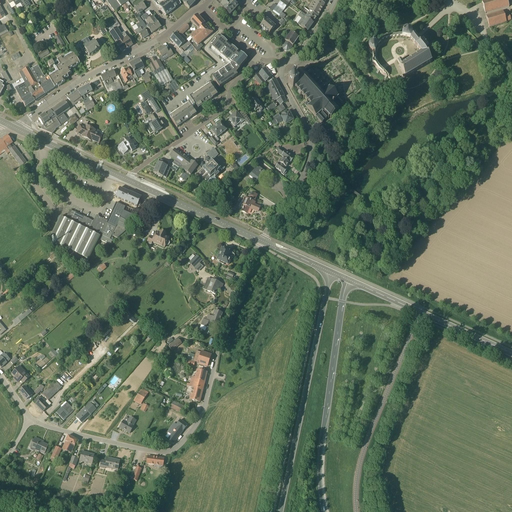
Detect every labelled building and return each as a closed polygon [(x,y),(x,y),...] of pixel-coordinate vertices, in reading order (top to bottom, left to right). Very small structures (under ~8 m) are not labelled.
[(12,16),(15,14),(12,9),(16,6),(13,2),(12,0),(6,0),(9,6),(7,7),(12,16)] [(30,6),(27,0),(21,0),(24,4),(26,8),(30,6)] [(105,0),(115,12),(128,2),(126,0),(105,0)] [(176,0),(159,0),(155,4),(157,6),(158,6),(165,17),(170,13),(172,12),(181,5),(176,0)] [(185,0),(183,3),(189,9),(198,0),(199,0),(185,0)] [(240,7),(243,4),(239,0),(225,0),(225,1),(224,2),(221,5),(224,8),(223,10),(223,11),(224,12),(225,12),(229,16),(237,7),(238,6),(240,7)] [(284,0),(281,0),(277,6),(283,11),(289,3),(284,0)] [(318,17),(325,4),(317,0),(316,0),(310,12),(318,17)] [(485,14),(510,7),(507,0),(489,0),(482,2),(485,14)] [(137,20),(139,18),(139,17),(143,14),(142,12),(147,9),(142,3),(133,9),(136,13),(134,15),(137,20)] [(106,6),(104,8),(95,14),(102,24),(101,24),(104,28),(107,33),(110,37),(111,36),(122,53),(133,46),(113,16),(106,6)] [(309,12),(306,16),(305,17),(306,18),(305,18),(313,24),(318,17),(310,12),(309,12)] [(505,17),(504,12),(486,17),(489,28),(507,23),(511,21),(510,17),(509,14),(505,17)] [(149,19),(148,17),(148,16),(146,14),(141,17),(144,21),(145,20),(147,18),(156,30),(161,27),(153,17),(149,19)] [(308,32),(313,24),(305,18),(306,18),(305,17),(303,16),(300,14),(298,16),(302,19),(298,25),(308,32)] [(199,31),(205,24),(197,16),(190,22),(198,30),(199,31)] [(149,36),(145,30),(147,28),(139,18),(137,20),(140,23),(132,28),(137,35),(139,34),(142,40),(149,36)] [(156,30),(147,18),(145,20),(149,25),(147,27),(152,34),(156,30)] [(269,35),(271,32),(275,27),(266,19),(260,27),(269,35)] [(213,33),(209,29),(205,24),(199,31),(198,30),(189,37),(190,38),(192,40),(189,42),(191,45),(197,52),(203,47),(203,46),(202,47),(200,44),(213,33)] [(191,45),(189,42),(187,41),(188,40),(183,34),(186,31),(183,27),(176,34),(173,37),(170,40),(171,41),(180,50),(181,49),(184,52),(191,45)] [(407,30),(405,30),(403,31),(402,32),(402,34),(402,36),(394,37),(394,35),(392,35),(393,37),(387,38),(386,36),(385,36),(385,39),(383,39),(381,40),(380,38),(379,39),(380,41),(376,45),(374,44),(373,44),(371,45),(369,46),(368,47),(368,49),(368,51),(369,52),(371,53),(372,54),(372,57),(372,60),(373,63),(370,64),(371,66),(374,65),(378,71),(376,73),(378,74),(379,72),(385,77),(384,78),(385,79),(387,78),(388,77),(390,80),(388,82),(389,83),(391,81),(392,82),(406,77),(431,63),(425,50),(428,49),(423,41),(420,42),(418,40),(415,36),(411,32),(410,31),(408,30),(407,30)] [(288,36),(287,35),(288,35),(284,32),(282,35),(287,38),(285,42),(293,47),(298,38),(290,33),(288,36)] [(69,33),(64,36),(69,44),(74,40),(69,33)] [(65,46),(59,35),(54,37),(59,46),(62,45),(63,47),(65,46)] [(91,44),(88,38),(80,43),(83,49),(84,48),(86,50),(84,52),(86,55),(88,53),(89,56),(99,50),(103,47),(101,43),(100,43),(98,40),(94,42),(91,44)] [(240,54),(239,55),(238,57),(236,55),(237,53),(234,51),(231,48),(230,49),(228,47),(226,45),(227,44),(224,41),(220,38),(219,40),(217,38),(209,46),(215,51),(220,56),(225,60),(231,65),(230,66),(212,78),(219,89),(223,86),(221,84),(224,83),(225,85),(230,81),(237,76),(235,74),(238,71),(238,70),(245,62),(243,60),(244,58),(240,54)] [(166,50),(164,47),(158,51),(161,56),(159,57),(162,62),(173,55),(169,48),(166,50)] [(41,59),(50,54),(47,49),(38,54),(41,59)] [(80,64),(73,53),(63,59),(62,58),(57,61),(59,66),(55,68),(58,72),(48,78),(54,89),(58,87),(62,85),(62,84),(65,82),(64,80),(66,79),(67,79),(68,78),(67,76),(71,74),(70,70),(73,68),(73,69),(77,67),(77,66),(80,64)] [(131,73),(135,79),(142,76),(139,71),(144,69),(139,59),(129,65),(133,71),(131,73)] [(149,65),(152,70),(161,87),(172,81),(166,70),(165,71),(159,60),(149,65)] [(269,70),(268,70),(272,75),(276,72),(270,64),(266,66),(269,70)] [(35,102),(44,95),(30,70),(28,65),(18,71),(19,72),(19,73),(24,83),(31,95),(35,102)] [(43,77),(37,66),(30,70),(44,95),(54,89),(48,78),(46,75),(43,77)] [(312,71),(308,67),(307,66),(303,69),(293,78),(288,83),(293,88),(294,88),(295,87),(297,90),(297,91),(300,95),(301,94),(304,97),(303,98),(307,103),(305,105),(307,107),(307,108),(316,118),(316,117),(322,124),(328,118),(328,119),(330,118),(331,119),(338,112),(337,111),(338,110),(337,108),(343,103),(338,98),(329,88),(327,85),(324,88),(320,83),(319,83),(316,80),(317,80),(314,76),(313,76),(310,73),(311,73),(311,72),(312,71)] [(265,69),(264,67),(252,76),(253,77),(252,78),(254,81),(255,80),(260,86),(265,82),(272,76),(266,69),(265,69)] [(134,79),(128,69),(125,70),(124,70),(122,71),(122,72),(124,77),(123,77),(125,80),(124,80),(125,84),(130,81),(129,81),(134,79)] [(125,91),(117,74),(115,70),(101,77),(107,90),(106,90),(110,99),(125,91)] [(5,83),(9,81),(5,71),(1,73),(5,83)] [(277,101),(284,97),(276,79),(268,83),(277,101)] [(21,100),(31,95),(24,83),(15,88),(21,100)] [(86,99),(84,96),(93,92),(89,85),(78,92),(83,101),(86,99)] [(198,109),(217,96),(214,91),(214,92),(210,85),(190,99),(189,97),(187,99),(189,102),(188,103),(189,105),(170,117),(177,128),(196,115),(194,111),(198,108),(198,109)] [(83,101),(78,92),(77,91),(67,98),(73,106),(82,100),(83,101)] [(156,114),(161,111),(153,99),(152,98),(147,91),(140,95),(144,102),(148,100),(149,101),(148,102),(156,114)] [(21,100),(26,108),(35,102),(31,95),(21,100)] [(259,104),(256,99),(253,101),(252,100),(250,102),(250,103),(255,111),(258,108),(260,112),(264,110),(260,103),(259,104)] [(50,112),(59,127),(68,121),(71,126),(77,120),(64,101),(51,111),(50,112)] [(88,110),(95,107),(92,101),(85,105),(88,110)] [(273,103),(266,108),(269,112),(276,108),(273,103)] [(239,115),(237,112),(238,111),(233,115),(234,115),(231,117),(231,116),(227,120),(228,119),(231,123),(230,124),(235,129),(234,128),(240,123),(241,124),(240,124),(241,124),(245,121),(246,122),(248,124),(251,122),(252,123),(246,115),(245,115),(246,116),(243,118),(240,114),(240,115),(239,115)] [(55,130),(59,127),(50,112),(39,119),(43,125),(42,126),(41,129),(51,134),(52,134),(55,131),(55,130)] [(287,114),(286,113),(282,115),(283,116),(280,117),(279,114),(271,119),(274,126),(278,124),(281,122),(283,121),(285,125),(293,121),(291,117),(292,116),(292,114),(290,113),(289,113),(287,114)] [(159,125),(152,114),(149,116),(154,123),(149,126),(150,128),(147,130),(150,135),(153,133),(155,135),(162,130),(165,128),(161,123),(159,125)] [(227,131),(220,123),(217,126),(217,125),(214,128),(211,131),(215,136),(213,138),(212,137),(210,139),(215,146),(218,144),(217,142),(219,140),(217,138),(227,131)] [(95,131),(85,127),(80,124),(78,128),(76,133),(83,136),(82,137),(91,141),(91,140),(99,143),(102,136),(94,132),(95,131)] [(9,150),(7,147),(13,143),(7,135),(1,140),(0,140),(9,153),(10,152),(12,155),(11,155),(21,167),(23,169),(28,165),(27,163),(14,146),(9,150)] [(136,144),(133,138),(132,138),(129,140),(128,138),(124,140),(126,142),(125,142),(124,142),(124,143),(119,146),(118,147),(119,147),(117,148),(120,151),(121,151),(123,154),(123,155),(124,155),(128,152),(128,151),(130,150),(131,152),(132,152),(135,150),(135,149),(134,148),(137,146),(137,145),(136,144)] [(9,153),(0,140),(0,155),(5,151),(7,154),(9,153)] [(294,159),(285,151),(285,152),(280,148),(280,149),(277,147),(275,150),(278,152),(277,152),(281,156),(283,158),(279,163),(275,168),(281,173),(284,176),(286,173),(285,172),(287,169),(285,168),(290,163),(294,159)] [(214,163),(212,161),(212,160),(208,164),(206,166),(202,170),(198,166),(192,162),(175,150),(170,157),(175,161),(173,164),(179,168),(179,167),(181,169),(184,171),(190,176),(196,168),(199,172),(198,173),(201,176),(202,176),(206,181),(214,188),(217,186),(220,183),(215,178),(219,174),(222,171),(215,165),(216,164),(215,162),(214,163)] [(163,178),(163,177),(166,178),(170,169),(167,167),(169,164),(160,160),(158,163),(153,173),(163,178)] [(256,182),(264,172),(257,166),(249,176),(256,182)] [(189,177),(188,177),(184,174),(183,173),(180,178),(185,182),(189,177)] [(118,187),(114,196),(124,201),(135,206),(139,197),(128,192),(118,187)] [(254,202),(257,195),(251,192),(249,196),(250,197),(249,200),(244,198),(243,202),(245,203),(241,211),(246,214),(249,208),(258,212),(260,207),(254,205),(255,203),(254,202)] [(110,245),(113,239),(112,238),(113,236),(117,238),(127,230),(130,223),(133,216),(123,211),(125,207),(116,203),(107,221),(99,217),(96,223),(72,211),(71,215),(68,213),(65,220),(60,217),(49,241),(55,244),(53,248),(72,257),(81,261),(82,257),(89,260),(99,240),(110,245)] [(166,235),(159,232),(158,233),(156,233),(153,238),(149,237),(147,242),(152,244),(152,243),(164,248),(166,245),(167,246),(169,245),(170,244),(169,241),(167,241),(169,238),(165,237),(166,235)] [(233,254),(225,250),(224,252),(219,250),(218,253),(220,254),(216,261),(224,265),(225,264),(228,265),(231,259),(232,259),(234,258),(234,257),(234,256),(234,255),(233,254)] [(202,261),(197,255),(195,258),(189,263),(197,270),(200,267),(201,268),(203,266),(200,264),(202,261)] [(102,272),(106,268),(103,264),(99,268),(97,270),(100,273),(102,271),(102,272)] [(68,281),(76,276),(73,272),(65,278),(68,281)] [(234,275),(230,272),(228,272),(227,274),(225,272),(224,273),(227,275),(225,278),(231,281),(234,275)] [(221,288),(223,285),(208,278),(206,282),(210,284),(207,291),(215,295),(218,287),(221,288)] [(21,322),(32,313),(29,310),(18,319),(21,322)] [(218,325),(222,314),(215,311),(213,317),(208,316),(207,319),(204,318),(201,325),(202,325),(205,327),(208,328),(210,322),(218,325)] [(155,324),(159,321),(155,316),(151,319),(155,324)] [(178,339),(172,344),(175,349),(182,343),(178,339)] [(207,367),(211,355),(201,352),(197,363),(207,367)] [(0,367),(1,368),(10,360),(4,353),(0,356),(0,367)] [(25,383),(30,377),(20,366),(12,374),(17,380),(16,381),(18,383),(22,380),(25,383)] [(203,390),(207,373),(196,370),(193,385),(187,384),(187,386),(192,387),(203,390)] [(42,394),(47,400),(48,401),(61,388),(60,387),(55,382),(42,394)] [(37,395),(44,388),(41,385),(34,392),(37,395)] [(32,395),(25,387),(19,392),(26,400),(32,395)] [(200,402),(203,390),(192,387),(189,400),(200,402)] [(139,391),(134,400),(140,404),(146,396),(139,391)] [(49,406),(45,402),(42,398),(36,405),(43,412),(49,406)] [(182,413),(184,408),(171,401),(168,406),(182,413)] [(63,421),(70,415),(74,410),(67,403),(56,413),(63,421)] [(90,403),(85,408),(75,417),(82,424),(96,410),(90,403)] [(129,419),(126,417),(124,421),(123,421),(119,428),(130,434),(134,427),(133,426),(136,421),(130,418),(129,419)] [(183,431),(187,426),(181,421),(177,426),(172,422),(166,431),(168,432),(162,439),(165,442),(164,443),(169,447),(170,447),(172,444),(173,444),(183,431)] [(75,446),(78,440),(68,436),(65,442),(66,442),(62,450),(71,453),(75,445),(75,446)] [(44,454),(48,446),(41,442),(41,441),(35,438),(31,448),(44,454)] [(54,465),(61,449),(56,447),(49,463),(54,465)] [(92,465),(94,455),(82,452),(80,461),(92,465)] [(154,465),(163,467),(164,459),(147,456),(146,464),(154,465)] [(118,471),(120,461),(107,458),(106,462),(101,461),(100,468),(105,469),(105,468),(118,471)] [(68,467),(63,481),(65,481),(68,474),(69,474),(71,468),(68,467)] [(137,482),(141,469),(137,468),(132,480),(137,482)]
